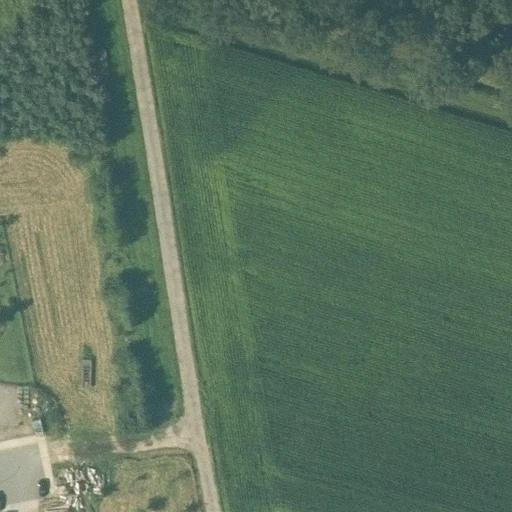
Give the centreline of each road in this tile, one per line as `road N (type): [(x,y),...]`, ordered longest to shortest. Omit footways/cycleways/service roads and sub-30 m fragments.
road 1 (track): [(198,438),(129,0)]
road 2 (track): [(16,464),(198,438)]
